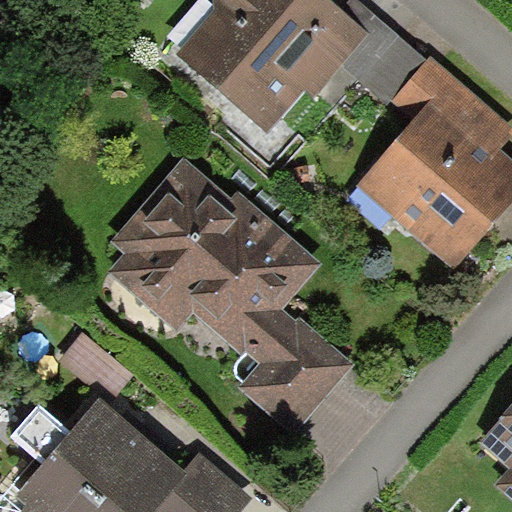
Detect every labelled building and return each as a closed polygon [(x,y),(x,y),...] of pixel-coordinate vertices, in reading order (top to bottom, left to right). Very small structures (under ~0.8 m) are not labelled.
[(344,10),(331,0),(210,0),(207,4),(215,11),(177,56),(271,136),(308,92),(317,99),(342,68),(372,34),(344,10)] [(355,0),(352,0),(344,10),(372,34),(342,68),(388,107),(393,101),(427,61),(355,0)] [(511,137),(511,127),(430,58),(427,61),(393,101),(416,121),(358,189),(454,272),(511,204),(511,161),(500,151),(511,137)] [(185,160),(112,243),(126,255),(109,274),(177,334),(196,312),(259,366),(240,388),(294,434),(354,365),(300,319),(297,322),(284,311),(323,266),(238,193),(232,200),(185,160)] [(134,376),(84,333),(58,362),(109,405),(134,376)] [(22,511),(77,511),(142,439),(125,424),(100,402),(14,499),(26,509),(22,511)] [(511,409),(482,445),(509,468),(494,486),(511,501),(511,409)] [(165,459),(142,439),(77,511),(159,511),(188,479),(183,475),(165,459)] [(201,454),(183,475),(188,479),(159,511),(242,511),(253,500),(201,454)]
